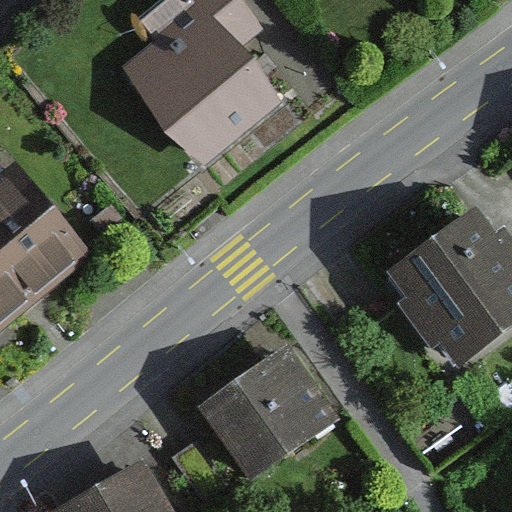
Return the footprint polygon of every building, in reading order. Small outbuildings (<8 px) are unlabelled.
[(182,0),(177,5),(192,22),(132,72),(205,159),(273,102),(227,48),(251,27),(228,0),(182,0)] [(0,266),(28,301),(79,260),(14,181),(0,192),(0,266)] [(511,329),(511,280),(474,229),(401,281),(462,365),(511,329)] [(0,324),(28,301),(0,266),(0,324)] [(254,476),(329,424),(287,364),(213,415),(254,476)] [(161,511),(143,478),(82,511),(161,511)]
